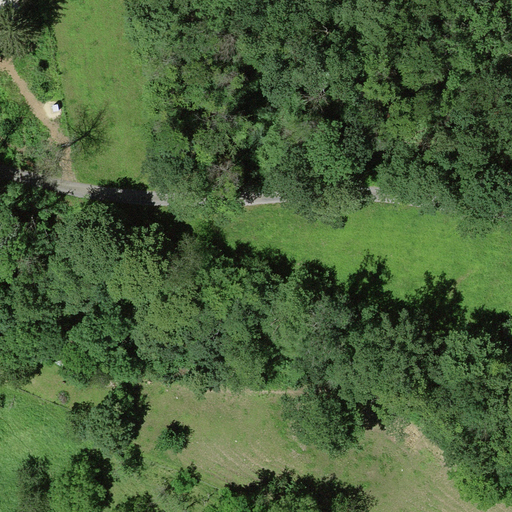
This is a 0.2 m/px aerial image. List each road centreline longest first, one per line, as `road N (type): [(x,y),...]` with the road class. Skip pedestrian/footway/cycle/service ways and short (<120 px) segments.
road 1 (track): [(0,180),(143,203),(255,204)]
road 2 (track): [(511,218),(255,204)]
